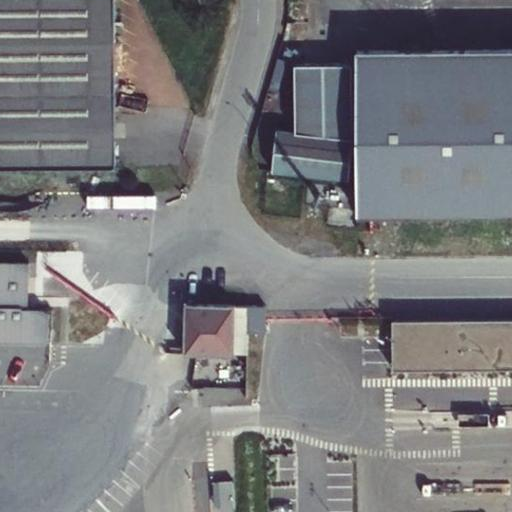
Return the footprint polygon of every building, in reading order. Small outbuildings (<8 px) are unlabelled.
[(0,0),(0,168),(115,169),(115,0),(0,0)] [(511,48),(359,50),(359,186),(359,203),(360,214),(511,212),(511,48)] [(351,173),(354,62),(296,62),(294,129),(275,129),(272,167),(351,173)] [(37,306),(28,306),(29,263),(0,262),(0,308),(37,308),(37,306)] [(184,354),(234,355),(234,352),(235,305),(185,304),(184,354)] [(234,352),(246,352),(247,305),(235,305),(234,352)] [(249,305),(248,332),(265,332),(266,306),(249,305)] [(0,339),(49,340),(50,313),(49,311),(48,309),(47,309),(44,308),(37,308),(0,308),(0,339)] [(511,319),(392,320),(393,370),(511,368),(511,319)]
